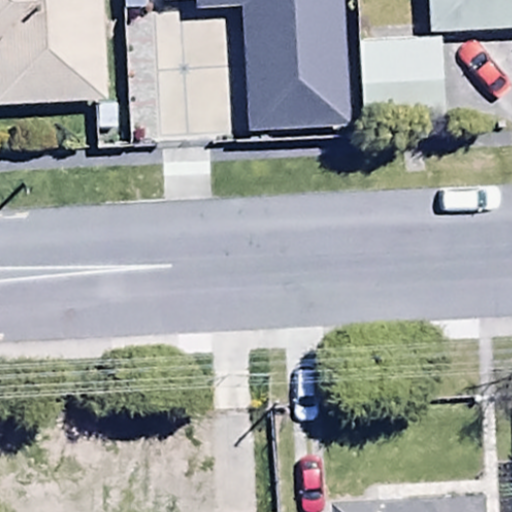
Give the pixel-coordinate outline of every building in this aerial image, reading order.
[(0,0),(0,101),(103,101),(102,0),(0,0)] [(340,90),(335,0),(238,0),(244,95),(340,90)] [(435,0),(356,0),(355,98),(435,99),(435,0)] [(319,466),(319,511),(474,511),(473,463),(319,466)] [(162,511),(129,469),(72,511),(162,511)]
